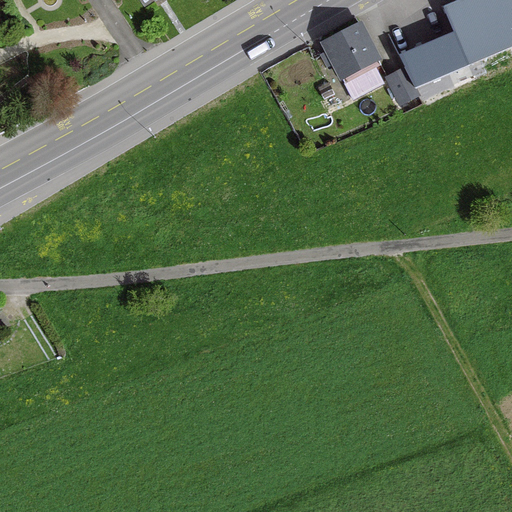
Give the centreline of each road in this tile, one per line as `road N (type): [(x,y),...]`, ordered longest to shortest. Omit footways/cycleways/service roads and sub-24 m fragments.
road 1 (primary): [(0,181),(311,0)]
road 2 (track): [(392,247),(511,458)]
